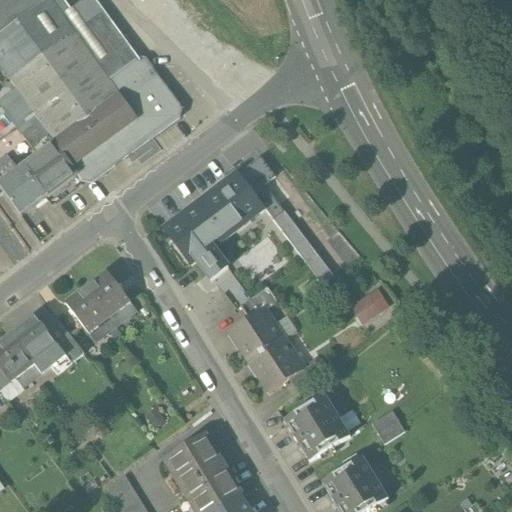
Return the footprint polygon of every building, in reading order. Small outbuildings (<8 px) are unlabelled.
[(133,64),(88,0),(62,18),(51,1),(52,0),(2,0),(0,2),(0,68),(16,91),(0,103),(0,107),(35,157),(54,144),(77,176),(81,182),(89,184),(180,119),(182,113),(145,60),(139,60),(133,64)] [(0,183),(0,191),(4,196),(20,219),(77,176),(54,144),(35,157),(0,183)] [(256,163),(235,178),(262,214),(266,211),(317,279),(324,288),(331,282),(260,189),(270,181),(256,163)] [(262,214),(235,178),(164,232),(191,267),(196,263),(211,283),(228,270),(214,251),(262,214)] [(130,303),(106,273),(85,289),(108,318),(119,309),(120,311),(130,303)] [(309,299),(324,288),(317,279),(302,290),(309,299)] [(108,318),(85,289),(64,305),(87,335),(97,328),(96,327),(108,318)] [(353,306),(364,326),(393,310),(382,290),(353,306)] [(247,321),(262,311),(263,313),(276,305),(267,291),(240,309),(247,321)] [(108,318),(115,328),(136,312),(130,303),(120,311),(119,309),(108,318)] [(69,337),(48,308),(34,318),(56,347),(69,337)] [(247,321),(227,334),(229,337),(232,335),(240,348),(237,349),(248,366),(282,343),(263,313),(262,311),(247,321)] [(56,347),(34,318),(11,336),(33,366),(40,375),(41,375),(64,358),(56,347)] [(97,328),(87,335),(94,344),(115,328),(108,318),(96,327),(97,328)] [(33,366),(11,336),(0,344),(0,373),(9,385),(15,380),(33,366)] [(56,347),(64,358),(70,366),(83,356),(69,337),(56,347)] [(282,343),(248,366),(249,367),(252,365),(260,378),(257,380),(267,395),(287,382),(302,372),(300,370),(282,343)] [(300,370),(302,372),(287,382),(298,397),(324,378),(313,361),(300,370)] [(21,389),(40,375),(33,366),(15,380),(21,389)] [(0,391),(9,385),(0,373),(0,391)] [(324,398),(284,423),(309,464),(350,440),(324,398)] [(392,413),(371,426),(378,437),(399,424),(392,413)] [(399,424),(378,437),(384,446),(404,434),(399,424)] [(217,511),(241,498),(205,437),(163,463),(164,464),(166,463),(195,511),(217,511)] [(362,460),(321,485),(337,511),(369,511),(387,501),(362,460)] [(145,511),(125,477),(104,493),(115,511),(145,511)] [(249,511),(241,498),(217,511),(249,511)]
